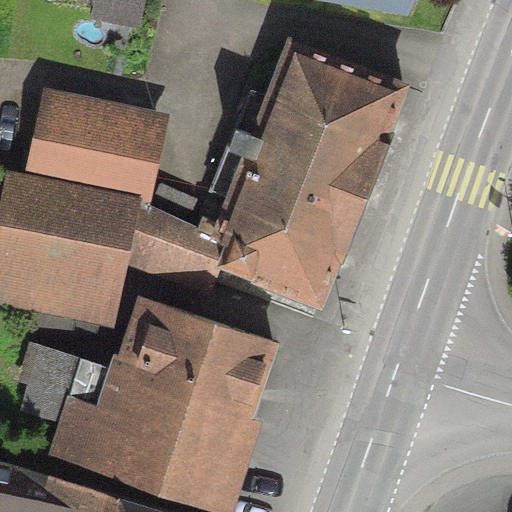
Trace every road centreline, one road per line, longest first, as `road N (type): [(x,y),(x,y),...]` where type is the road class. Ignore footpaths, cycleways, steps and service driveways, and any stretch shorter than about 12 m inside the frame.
road 1 (secondary): [(511,58),(391,383)]
road 2 (secondary): [(391,383),(346,511)]
road 3 (tertiary): [(391,383),(511,412)]
